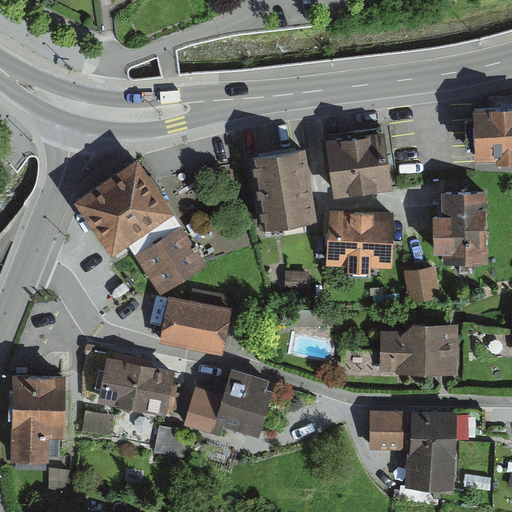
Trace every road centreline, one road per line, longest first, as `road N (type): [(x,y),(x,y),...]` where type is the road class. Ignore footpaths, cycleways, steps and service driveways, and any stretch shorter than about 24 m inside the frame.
road 1 (tertiary): [(93,112),(142,116),(511,60)]
road 2 (tertiary): [(93,112),(0,340)]
